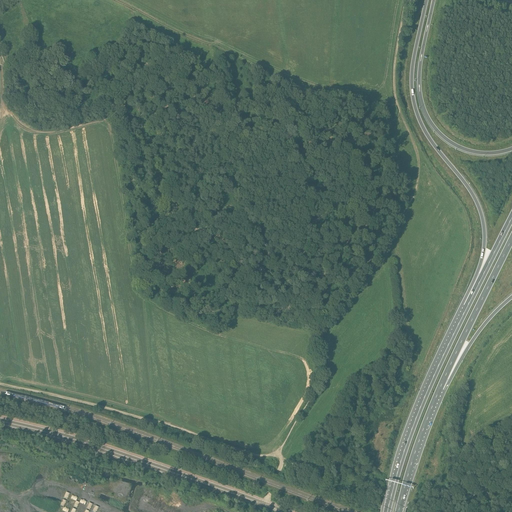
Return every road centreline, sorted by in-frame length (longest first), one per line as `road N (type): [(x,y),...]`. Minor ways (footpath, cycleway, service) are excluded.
road 1 (trunk): [(426,0),(413,102),(481,214),(475,288)]
road 2 (tertiary): [(282,511),(0,421)]
road 3 (track): [(279,455),(247,453),(168,424),(0,383)]
road 4 (track): [(400,111),(417,153),(414,188),(374,264),(318,330)]
road 5 (trunk): [(475,288),(414,422),(387,511)]
road 6 (trunk): [(511,151),(468,157),(434,132),(419,89),(433,0)]
road 7 (trunk): [(439,388),(511,238)]
road 8 (track): [(318,330),(317,385),(279,455)]
road 9 (trunk): [(398,511),(439,388)]
road 10 (track): [(0,489),(18,495),(52,483),(118,511)]
road 11 (track): [(117,0),(226,52)]
road 12 (track): [(268,219),(316,219),(363,166)]
